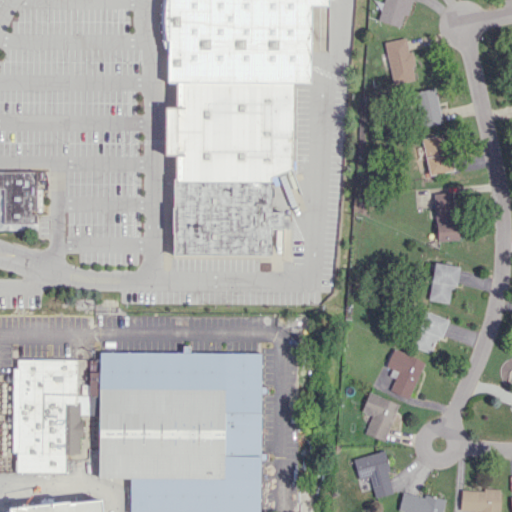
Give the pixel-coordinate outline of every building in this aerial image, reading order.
[(167,0),(328,0),(328,6),(311,6),(310,85),(293,85),(177,84),(167,84),(167,0)] [(384,0),(378,21),(402,28),(410,0),(384,0)] [(415,80),(411,51),(408,51),(405,38),(384,41),(391,84),(415,80)] [(175,253),(269,254),(269,227),(283,228),(283,212),(270,212),(271,177),(292,169),(293,85),(177,84),(175,253)] [(442,122),(434,88),(413,92),(421,127),(442,122)] [(451,171),(443,134),(421,139),(429,176),(451,171)] [(0,171),(0,228),(37,229),(37,213),(40,213),(40,190),(36,190),(36,172),(0,171)] [(455,240),(454,192),(434,193),(435,241),(455,240)] [(449,303),(450,286),(456,286),(458,266),(432,263),(428,301),(449,303)] [(447,319),(423,310),(411,346),(429,353),(435,337),(440,339),(447,319)] [(384,366),(395,371),(386,389),(407,399),(424,363),(393,348),(384,366)] [(30,511),(30,477),(100,477),(100,415),(100,397),(89,397),(89,373),(100,373),(100,352),(262,353),(261,511),(30,511)] [(18,360),(18,369),(12,369),(12,451),(17,451),(17,470),(64,470),(64,454),(80,454),(80,438),(84,438),(84,420),(79,420),(79,415),(100,415),(100,397),(89,397),(75,397),(75,360),(18,360)] [(398,404),(368,392),(361,411),(371,415),(364,433),(383,441),(398,404)] [(352,459),(358,479),(369,476),(374,498),(392,493),(386,472),(389,471),(383,450),(352,459)] [(499,511),(500,490),(460,489),(460,511),(479,511),(478,511),(499,511)] [(441,511),(445,499),(424,494),(423,497),(401,492),(397,511),(402,511),(441,511)]
